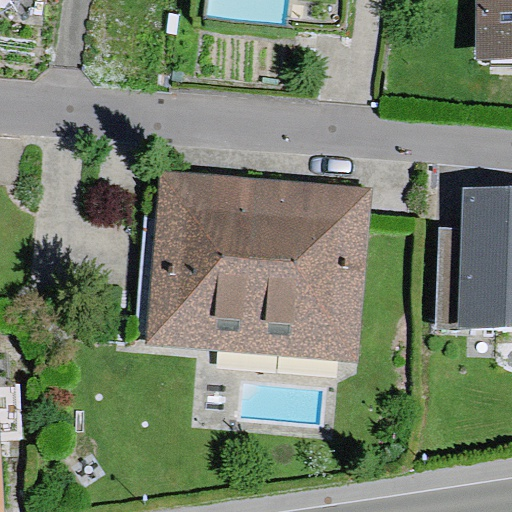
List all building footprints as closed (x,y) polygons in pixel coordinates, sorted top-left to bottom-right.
[(348,0),(293,0),(291,30),(345,35),(348,0)] [(511,0),(488,0),(488,58),(511,58),(511,0)] [(356,206),(147,190),(135,334),(345,351),(356,206)] [(511,205),(472,205),(467,329),(511,330),(511,205)] [(0,440),(20,440),(17,389),(7,390),(5,358),(0,357),(0,440)]
